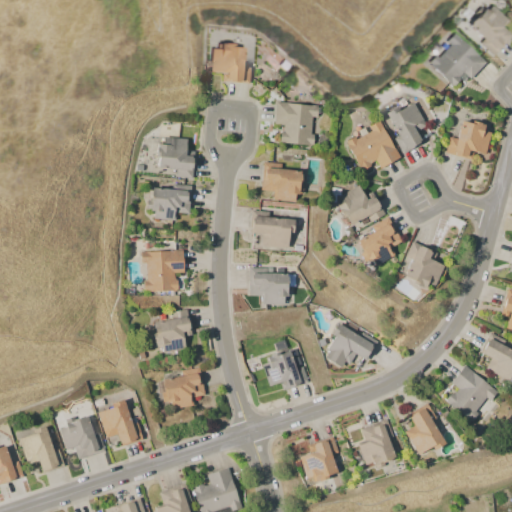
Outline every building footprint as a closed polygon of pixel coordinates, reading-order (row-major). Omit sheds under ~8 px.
[(500,25),(506,20),(489,3),(467,25),(480,38),(476,41),(490,56),(511,36),(500,25)] [(427,64),(450,86),(458,78),(463,83),(483,61),(452,33),(444,41),(447,43),(427,64)] [(210,49),(209,72),(225,73),(225,82),(247,82),(247,67),(241,66),(242,46),(219,45),(218,50),(210,49)] [(384,114),(397,137),(392,140),(400,153),(430,137),(409,100),(384,114)] [(278,143),(310,144),(311,134),(317,134),(318,104),(273,102),(272,124),(279,124),(278,143)] [(357,170),(374,161),(377,167),(396,158),(378,120),(366,126),(368,130),(344,142),(357,170)] [(482,154),(488,133),(479,130),(481,125),(459,120),(454,141),(446,139),(443,153),(469,159),(471,151),(482,154)] [(184,138),(161,137),(161,144),(155,144),(154,167),(173,168),(173,177),(190,177),(191,151),(184,151),(184,138)] [(258,190),(271,191),(271,200),(292,201),(293,192),(298,192),(299,170),(278,169),(279,162),(259,161),(258,190)] [(186,213),(187,184),(169,183),(169,189),(150,188),(148,218),(172,219),(172,212),(186,213)] [(335,195),(339,203),(336,205),(346,225),(364,216),(367,221),(381,214),(370,191),(361,195),(356,185),(335,195)] [(285,247),(285,233),(290,233),(292,213),(249,210),(248,232),(259,233),(258,246),(285,247)] [(355,239),(370,267),(392,255),(388,247),(398,241),(385,217),(368,226),(371,231),(355,239)] [(400,278),(422,287),(424,283),(431,286),(440,265),(430,260),(433,252),(415,244),(400,278)] [(143,291),(173,290),(173,272),(180,272),(180,250),(138,251),(138,263),(142,263),(143,291)] [(258,304),(284,304),(284,273),(268,273),(268,267),(246,267),(246,295),(258,295),(258,304)] [(503,328),(511,330),(511,289),(504,288),(498,314),(506,316),(503,328)] [(198,349),(197,339),(188,340),(184,309),(168,311),(169,319),(151,321),(155,354),(198,349)] [(372,342),(338,322),(318,356),(340,369),(347,357),(359,364),(372,342)] [(511,379),(511,350),(499,345),(501,339),(487,332),(478,353),(488,357),(482,369),(511,382),(511,379)] [(304,382),(294,347),(264,356),(266,362),(259,364),(265,386),(278,382),(280,389),(304,382)] [(448,382),(454,387),(442,401),(468,421),(492,389),(461,365),(448,382)] [(178,369),(179,376),(162,378),(165,408),(190,405),(189,396),(200,395),(197,367),(178,369)] [(94,412),(103,438),(114,434),(118,446),(137,439),(122,398),(107,403),(108,407),(94,412)] [(441,443),(429,420),(432,418),(425,404),(405,415),(411,425),(401,431),(414,454),(428,446),(430,449),(441,443)] [(101,451),(95,432),(90,434),(85,417),(55,425),(62,448),(71,446),(75,459),(101,451)] [(392,456),(386,439),(390,437),(384,418),(357,428),(362,442),(355,444),(363,466),(392,456)] [(60,465),(56,451),(50,453),(43,428),(16,436),(24,464),(36,460),(39,471),(60,465)] [(296,456),(304,478),(311,476),(312,481),(335,473),(328,454),(336,452),(330,436),(309,443),(312,451),(296,456)] [(0,482),(20,477),(16,461),(8,464),(2,444),(0,444),(0,482)] [(230,511),(238,510),(226,467),(203,474),(206,483),(190,487),(196,511),(230,511)] [(154,511),(189,511),(183,484),(156,490),(159,506),(153,507),(154,511)] [(141,511),(137,498),(116,504),(118,511),(141,511)]
